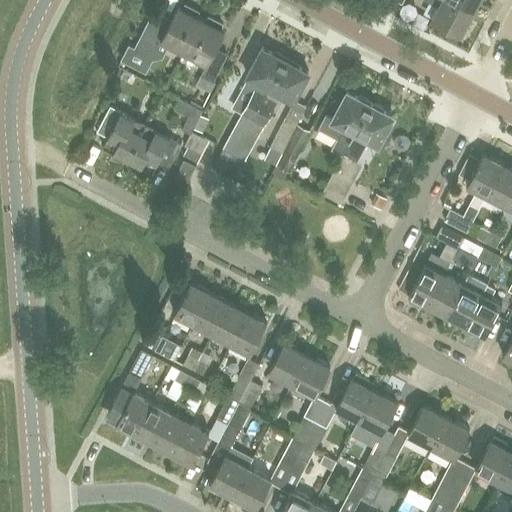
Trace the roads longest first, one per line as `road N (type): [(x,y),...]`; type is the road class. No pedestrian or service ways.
road 1 (secondary): [(35,500),(10,122),(16,65),(42,0)]
road 2 (residential): [(360,318),(80,177)]
road 3 (residential): [(360,318),(469,93)]
road 4 (residential): [(469,93),(294,0)]
road 5 (residential): [(511,404),(360,318)]
road 6 (residential): [(182,511),(125,493),(35,500)]
